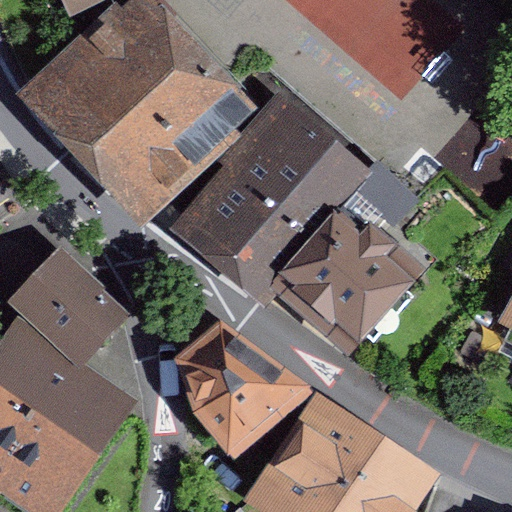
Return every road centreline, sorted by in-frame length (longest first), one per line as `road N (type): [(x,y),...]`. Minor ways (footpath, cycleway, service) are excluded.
road 1 (residential): [(511,482),(373,412),(132,243)]
road 2 (residential): [(157,511),(164,445),(159,354),(132,243)]
road 3 (residential): [(132,243),(0,111)]
